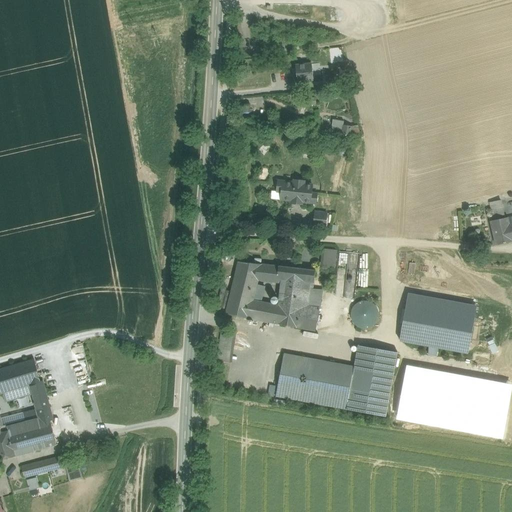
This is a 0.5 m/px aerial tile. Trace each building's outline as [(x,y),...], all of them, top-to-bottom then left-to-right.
[(330,62),(331,73),(343,72),(342,62),(330,62)] [(328,63),(312,64),(313,77),(329,75),(328,63)] [(312,64),(296,66),(297,82),(313,80),(313,77),(312,64)] [(412,139),(366,143),(372,211),(511,198),(511,105),(509,105),(510,112),(486,114),(487,116),(472,118),(472,121),(442,124),(443,129),(412,131),(412,139)] [(333,119),(331,133),(350,137),(352,126),(343,125),(344,121),(333,119)] [(358,126),(352,126),(350,137),(362,138),(358,126)] [(294,183),(278,181),(277,191),(281,192),(281,200),(292,201),(292,204),(302,204),(302,202),(316,203),(317,194),(311,193),(312,185),(304,184),(304,181),(294,180),(294,183)] [(501,200),(489,203),(493,217),(504,215),(501,200)] [(327,214),(316,213),(314,226),(325,227),(327,214)] [(511,236),(508,218),(491,222),(496,245),(511,241),(511,236)] [(317,268),(333,270),(335,248),(320,246),(317,268)] [(354,299),(358,254),(340,252),(336,294),(344,298),(354,299)] [(278,272),(279,266),(230,261),(218,313),(248,319),(256,320),(259,321),(262,302),(253,300),(258,280),(271,282),(273,272),(278,272)] [(315,271),(279,266),(278,272),(273,272),(271,282),(281,283),(281,287),(313,291),(315,271)] [(310,308),(313,291),(281,287),(278,305),(270,303),(266,322),(315,331),(319,308),(310,308)] [(323,293),(313,291),(310,308),(319,308),(321,308),(323,293)] [(406,342),(476,353),(484,304),(414,293),(406,342)] [(270,303),(262,302),(259,321),(266,322),(270,303)] [(218,358),(233,361),(240,333),(225,329),(218,358)] [(353,368),(285,354),(277,397),(386,417),(398,352),(358,345),(353,368)] [(30,386),(40,381),(34,359),(0,369),(0,394),(4,393),(30,386)] [(34,403),(48,399),(43,380),(40,381),(30,386),(32,393),(34,403)] [(32,393),(30,386),(4,393),(7,401),(32,393)] [(36,410),(50,406),(48,399),(34,403),(36,410)] [(22,421),(31,452),(57,445),(50,421),(53,420),(50,406),(36,410),(38,417),(22,421)] [(0,426),(22,421),(38,417),(36,410),(0,418),(0,426)] [(8,431),(16,456),(31,452),(22,421),(0,426),(0,428),(1,433),(8,431)] [(0,460),(16,456),(8,431),(1,433),(0,428),(0,460)] [(60,457),(22,467),(25,478),(63,468),(60,457)] [(32,497),(41,496),(38,477),(29,479),(32,497)]
